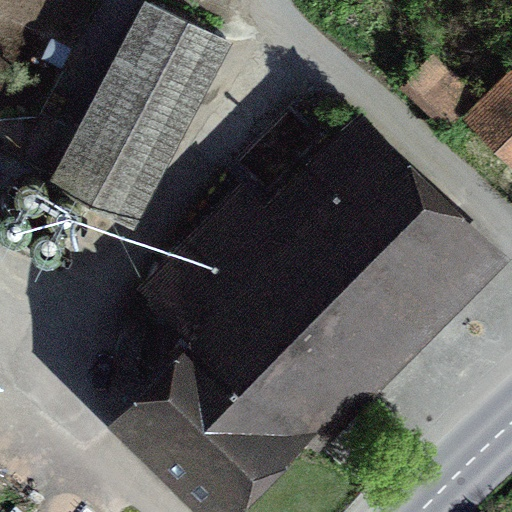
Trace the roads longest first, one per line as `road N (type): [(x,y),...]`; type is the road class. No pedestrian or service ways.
road 1 (track): [(274,0),(511,228)]
road 2 (primary): [(419,511),(511,421)]
